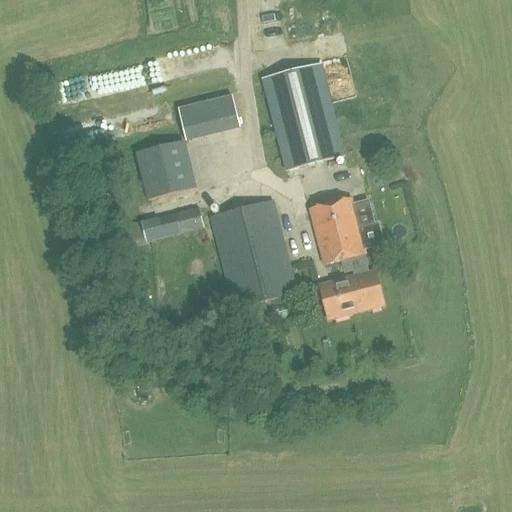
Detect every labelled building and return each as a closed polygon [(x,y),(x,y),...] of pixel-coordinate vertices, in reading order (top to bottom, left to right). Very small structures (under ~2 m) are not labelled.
[(286,174),(345,159),(321,67),(263,82),(286,174)] [(184,144),(137,155),(148,202),(195,191),(184,144)] [(376,274),(369,276),(364,257),(366,256),(351,200),(310,211),(325,267),(342,262),(345,274),(354,272),(356,279),(320,289),(329,320),(384,306),(376,274)] [(297,295),(273,203),(211,219),(235,311),(297,295)] [(152,243),(151,242),(204,230),(200,210),(144,223),(149,244),(152,243)] [(132,248),(127,227),(90,236),(94,257),(132,248)] [(208,324),(201,312),(171,329),(178,341),(208,324)] [(388,335),(376,343),(389,363),(401,356),(388,335)]
